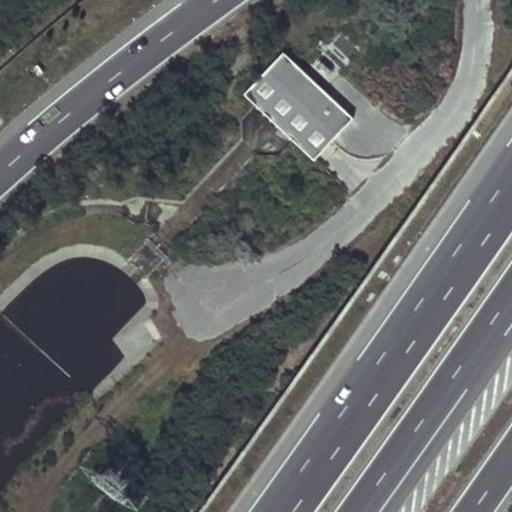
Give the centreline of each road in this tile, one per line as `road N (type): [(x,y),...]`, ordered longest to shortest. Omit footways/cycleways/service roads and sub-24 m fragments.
road 1 (motorway): [(511,182),(278,511)]
road 2 (motorway): [(355,511),(511,289)]
road 3 (motorway): [(208,0),(52,110),(0,164)]
